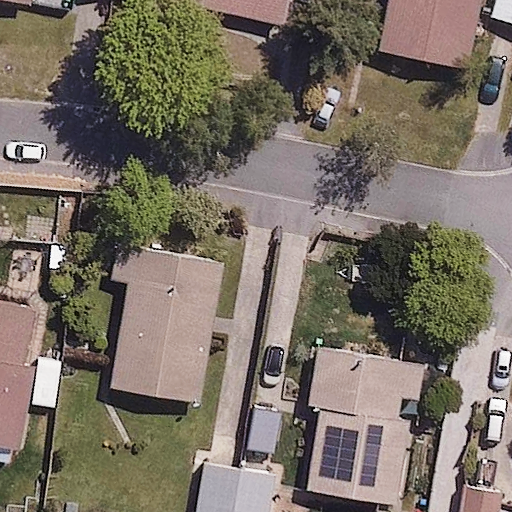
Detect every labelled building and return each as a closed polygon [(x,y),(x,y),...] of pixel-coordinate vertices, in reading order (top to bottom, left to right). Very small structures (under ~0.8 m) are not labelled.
[(291,0),(146,0),(145,5),(201,17),(204,0),(215,0),(288,16),(291,0)] [(390,0),(383,43),(472,58),(482,0),(390,0)] [(511,0),(497,0),(495,8),(511,12),(511,0)] [(230,251),(140,236),(114,380),(204,396),(230,251)] [(39,278),(0,271),(0,437),(24,442),(39,361),(24,359),(39,278)] [(429,356),(321,335),(310,393),(330,397),(315,477),(402,494),(429,356)] [(511,511),(511,493),(468,486),(463,511),(511,511)]
